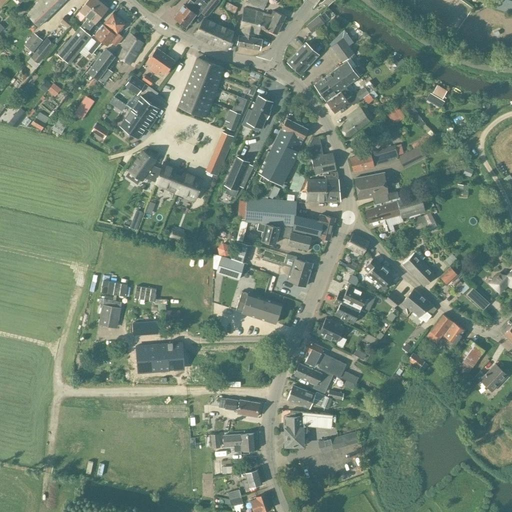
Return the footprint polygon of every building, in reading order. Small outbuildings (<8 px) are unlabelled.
[(40,0),(27,14),(38,26),(65,0),(40,0)] [(85,32),(85,31),(87,29),(89,30),(95,23),(108,8),(98,0),(87,0),(79,10),(85,15),(88,18),(79,28),(85,32)] [(174,17),(181,23),(181,24),(183,26),(184,25),(186,27),(195,14),(198,16),(202,10),(189,0),(185,6),(184,5),(174,17)] [(206,17),(219,1),(218,0),(211,0),(201,13),(206,17)] [(245,0),(245,2),(263,10),(267,0),(245,0)] [(227,3),(225,9),(234,13),(237,7),(227,3)] [(244,8),(239,30),(256,34),(258,34),(259,30),(260,30),(261,28),(267,30),(276,34),(285,15),(276,11),(274,15),(264,13),(244,8)] [(125,23),(131,16),(123,9),(117,15),(125,23)] [(112,29),(110,31),(115,35),(110,42),(115,46),(123,37),(118,32),(123,26),(125,23),(113,13),(104,23),(112,29)] [(68,27),(72,22),(64,16),(60,21),(68,27)] [(317,16),(306,25),(312,33),(324,23),(317,16)] [(233,30),(218,24),(204,18),(194,36),(225,50),(233,30)] [(95,43),(88,51),(89,52),(91,54),(102,42),(107,46),(110,42),(115,35),(110,31),(103,25),(94,35),(93,34),(91,36),(89,39),(95,43)] [(85,32),(79,28),(57,54),(69,63),(76,54),(79,52),(89,39),(91,36),(85,31),(85,32)] [(239,30),(239,34),(236,45),(260,50),(262,39),(255,37),(256,34),(239,30)] [(143,43),(129,33),(115,54),(129,64),(143,43)] [(32,52),(42,41),(34,34),(25,45),(32,52)] [(330,46),(334,52),(346,43),(342,37),(330,46)] [(35,52),(31,57),(39,64),(43,59),(42,58),(55,44),(52,42),(48,38),(35,52)] [(318,54),(305,42),(287,62),(300,74),(318,54)] [(334,52),(338,57),(350,48),(346,43),(334,52)] [(153,72),(165,54),(156,47),(147,61),(152,65),(149,69),(153,72)] [(350,48),(338,57),(342,62),(354,53),(350,48)] [(94,59),(97,61),(88,72),(98,79),(107,68),(105,67),(114,55),(106,49),(102,54),(99,52),(94,59)] [(175,60),(165,54),(153,72),(157,74),(160,70),(165,74),(175,60)] [(219,76),(223,68),(197,58),(178,106),(205,116),(220,77),(219,76)] [(347,61),(341,65),(314,84),(326,100),(358,77),(358,76),(362,73),(356,65),(352,68),(347,61)] [(107,68),(98,79),(104,84),(112,72),(107,68)] [(137,94),(144,84),(132,76),(125,86),(137,94)] [(45,79),(39,87),(46,92),(52,85),(45,79)] [(375,88),(369,81),(363,86),(363,87),(355,92),(360,99),(368,93),(375,88)] [(436,85),(430,96),(435,99),(434,102),(439,105),(447,91),(436,85)] [(327,101),(327,102),(335,112),(348,102),(347,100),(353,97),(346,88),(327,101)] [(367,104),(373,99),(369,94),(363,98),(367,104)] [(94,101),(85,95),(77,107),(86,113),(94,101)] [(159,108),(141,96),(140,95),(140,96),(131,108),(153,124),(157,117),(155,115),(159,108)] [(242,124),(252,128),(254,125),(261,128),(265,118),(266,118),(270,110),(269,110),(272,102),(258,96),(252,111),(249,109),(242,124)] [(235,103),(232,110),(241,113),(244,107),(235,103)] [(405,116),(396,105),(390,109),(399,121),(405,116)] [(417,112),(411,105),(406,111),(412,117),(417,112)] [(370,120),(360,107),(359,106),(346,117),(348,120),(339,127),(347,138),(370,120)] [(21,108),(16,114),(23,120),(27,114),(21,108)] [(149,130),(153,124),(131,108),(119,126),(138,139),(146,128),(149,130)] [(32,124),(41,130),(45,124),(44,123),(45,122),(46,123),(49,118),(39,112),(32,124)] [(234,130),(240,114),(233,112),(227,128),(234,130)] [(66,124),(68,121),(60,116),(52,128),(60,133),(66,124)] [(286,118),(281,129),(302,139),(307,128),(286,118)] [(107,131),(96,124),(92,130),(103,137),(107,131)] [(281,185),(282,184),(298,152),(297,151),(303,140),(302,139),(281,129),(258,173),(281,185)] [(234,137),(223,132),(220,139),(231,143),(234,137)] [(308,145),(311,157),(312,157),(315,174),(335,169),(332,153),(323,155),(319,136),(312,137),(308,145)] [(228,150),(231,143),(220,139),(217,145),(228,150)] [(226,156),(228,150),(217,145),(215,152),(226,156)] [(370,152),(349,158),(353,171),(373,166),(373,165),(378,162),(388,160),(398,156),(395,146),(370,153),(370,152)] [(403,168),(425,157),(420,147),(398,158),(403,168)] [(152,165),(156,159),(142,150),(128,170),(142,180),(143,177),(156,182),(161,168),(152,165)] [(223,163),(226,156),(215,152),(212,158),(223,163)] [(224,185),(237,190),(249,162),(236,156),(224,185)] [(220,169),(223,163),(212,158),(209,164),(220,169)] [(175,193),(181,176),(174,173),(176,167),(163,162),(161,168),(156,182),(155,185),(175,193)] [(217,175),(220,169),(209,164),(206,171),(217,175)] [(466,167),(463,176),(471,179),(474,170),(466,167)] [(194,200),(203,179),(183,172),(181,176),(175,193),(194,200)] [(302,191),(305,175),(293,172),(290,189),(302,191)] [(358,199),(372,196),(373,196),(374,204),(389,200),(388,193),(384,172),(354,178),(358,199)] [(511,178),(509,174),(503,178),(507,184),(511,181),(511,178)] [(338,178),(325,179),(307,179),(306,189),(305,201),(326,201),(340,201),(338,178)] [(468,194),(468,184),(457,184),(457,193),(468,194)] [(280,189),(274,186),(269,194),(274,196),(276,197),(280,189)] [(397,201),(375,207),(366,210),(369,222),(384,218),(388,232),(394,230),(392,224),(402,221),(401,218),(425,211),(420,193),(396,199),(397,201)] [(238,219),(245,220),(245,222),(265,223),(286,226),(292,228),(296,215),(295,215),(296,202),(247,197),(247,201),(239,201),(238,219)] [(137,211),(133,219),(139,221),(142,213),(137,211)] [(317,238),(317,237),(329,240),(335,218),(325,215),(320,213),(318,220),(296,215),(292,228),(291,232),(310,236),(317,238)] [(416,225),(423,222),(425,227),(435,222),(430,213),(421,217),(414,220),(416,225)] [(257,230),(263,232),(262,232),(261,236),(262,238),(261,240),(275,244),(277,236),(283,237),(286,226),(265,223),(265,224),(259,223),(257,230)] [(310,237),(310,236),(291,232),(292,228),(286,226),(283,237),(289,239),(288,244),(307,249),(308,243),(310,242),(311,239),(310,237)] [(180,232),(177,240),(183,242),(186,234),(180,232)] [(353,233),(346,246),(361,255),(368,241),(353,233)] [(235,244),(231,258),(244,262),(249,244),(236,241),(235,244)] [(283,266),(286,255),(267,249),(264,261),(283,266)] [(414,253),(402,264),(424,286),(435,275),(414,253)] [(448,265),(455,258),(451,253),(443,260),(448,265)] [(221,256),(216,271),(229,276),(239,279),(244,263),(234,260),(221,256)] [(372,258),(370,261),(365,267),(369,271),(366,274),(385,289),(391,282),(389,280),(393,275),(372,258)] [(295,259),(289,281),(306,285),(312,264),(295,259)] [(348,263),(344,269),(352,275),(356,267),(348,263)] [(441,276),(441,277),(447,283),(452,279),(454,281),(462,273),(454,264),(450,268),(441,276)] [(511,268),(504,277),(499,272),(490,283),(499,292),(509,283),(511,285),(511,268)] [(454,284),(458,288),(463,284),(459,279),(454,284)] [(125,297),(127,284),(103,280),(101,293),(125,297)] [(339,292),(336,297),(360,308),(365,311),(372,297),(366,294),(348,285),(344,294),(339,292)] [(154,301),(156,289),(136,286),(133,298),(154,301)] [(465,294),(483,310),(489,303),(472,287),(465,294)] [(413,289),(402,302),(404,303),(403,305),(406,307),(407,306),(411,309),(421,296),(413,289)] [(276,323),(282,304),(242,291),(236,310),(276,323)] [(400,300),(391,292),(384,300),(393,308),(400,300)] [(421,296),(411,309),(412,310),(419,316),(425,322),(427,320),(430,316),(424,310),(429,303),(430,303),(421,296)] [(336,297),(333,303),(339,305),(335,314),(353,323),(360,308),(336,297)] [(429,303),(424,310),(430,316),(436,309),(429,303)] [(117,328),(120,308),(102,305),(99,325),(117,328)] [(166,310),(166,321),(180,321),(180,310),(166,310)] [(438,336),(439,334),(440,332),(444,335),(455,343),(464,330),(443,314),(431,330),(438,336)] [(337,341),(344,327),(325,318),(323,324),(320,322),(316,331),(337,341)] [(158,333),(157,321),(139,322),(133,323),(133,335),(158,333)] [(453,376),(463,385),(465,387),(473,376),(468,373),(484,350),(470,339),(454,362),(460,367),(453,376)] [(306,361),(313,364),(313,365),(332,374),(339,377),(340,377),(355,384),(358,377),(343,370),(346,364),(319,352),(322,347),(307,340),(303,349),(310,352),(306,361)] [(184,369),(182,343),(157,345),(159,372),(184,369)] [(407,353),(412,347),(407,343),(402,349),(407,353)] [(159,372),(157,345),(135,346),(137,374),(159,372)] [(354,354),(363,359),(365,355),(357,350),(354,354)] [(424,361),(423,361),(413,353),(408,359),(419,368),(418,370),(421,372),(421,373),(428,364),(424,361)] [(332,374),(313,365),(305,361),(304,361),(302,364),(299,363),(294,374),(309,381),(316,384),(314,387),(324,391),(332,374)] [(495,364),(485,374),(484,375),(480,371),(470,382),(474,386),(480,380),(492,391),(507,375),(495,364)] [(311,403),(311,402),(314,394),(293,385),(287,399),(309,407),(311,403)] [(327,397),(329,397),(342,400),(343,393),(329,390),(327,397)] [(329,397),(327,397),(325,396),(315,391),(314,394),(311,402),(311,403),(321,407),(328,409),(332,398),(329,397)] [(240,399),(240,400),(237,400),(226,398),(224,409),(235,411),(235,410),(238,410),(237,413),(257,417),(259,403),(240,399)] [(283,416),(284,428),(285,435),(285,446),(303,445),(303,431),(306,431),(306,425),(331,427),(332,414),(290,410),(290,416),(283,416)] [(355,431),(318,441),(321,453),(358,443),(355,431)] [(239,434),(223,435),(224,446),(233,446),(234,446),(234,452),(241,451),(241,453),(249,452),(249,449),(256,449),(254,433),(239,434)] [(220,447),(219,434),(210,434),(211,448),(220,447)] [(228,464),(213,464),(213,474),(228,473),(228,464)] [(244,488),(249,487),(262,483),(257,469),(245,473),(246,479),(242,480),(244,488)] [(241,496),(239,489),(228,492),(229,499),(241,496)] [(256,496),(256,498),(250,500),(252,506),(253,506),(255,511),(260,511),(270,508),(265,493),(256,496)] [(241,496),(229,499),(231,505),(242,502),(241,496)]
